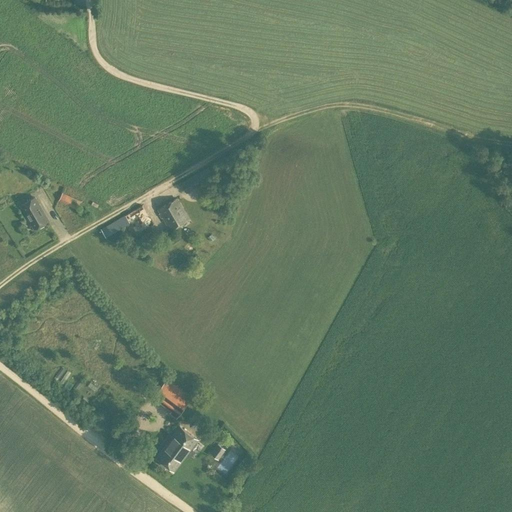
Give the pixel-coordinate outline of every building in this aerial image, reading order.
[(213,178),(208,168),(181,183),(187,193),(213,178)] [(78,200),(62,193),(59,200),(75,208),(78,200)] [(40,207),(34,197),(21,205),(30,220),(31,219),(35,227),(34,228),(47,220),(42,212),(41,212),(39,208),(40,207)] [(187,218),(175,198),(158,208),(170,228),(187,218)] [(154,225),(142,205),(101,230),(105,237),(123,227),(129,236),(134,232),(136,236),(154,225)] [(166,244),(174,240),(169,230),(161,235),(166,244)] [(152,399),(154,396),(172,410),(170,412),(176,417),(190,398),(166,379),(156,393),(150,388),(146,394),(152,399)] [(179,426),(156,457),(174,470),(197,439),(179,426)] [(218,443),(211,452),(218,458),(226,448),(218,443)]
